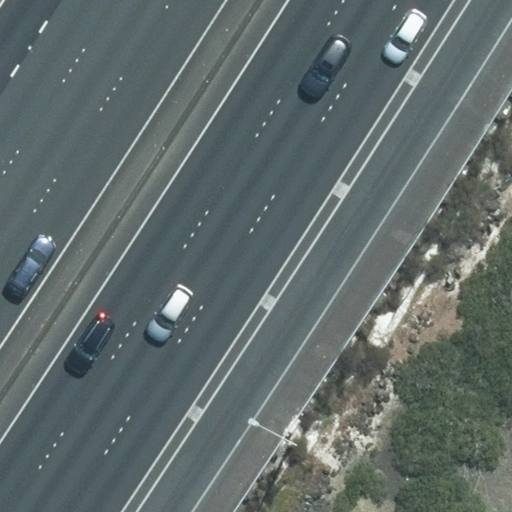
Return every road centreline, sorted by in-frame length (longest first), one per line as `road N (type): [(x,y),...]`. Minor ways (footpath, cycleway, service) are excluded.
road 1 (motorway): [(337,0),(185,245),(0,511)]
road 2 (motorway): [(0,260),(169,0)]
